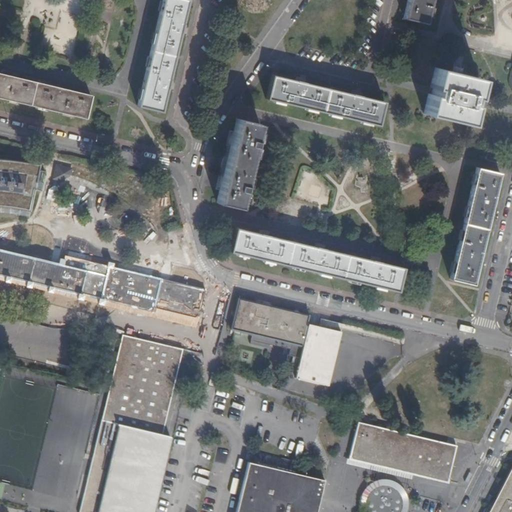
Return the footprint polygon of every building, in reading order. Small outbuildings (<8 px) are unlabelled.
[(162,0),(137,107),(160,112),(166,89),(168,79),(179,33),(181,24),(187,0),(186,0),(162,0)] [(324,0),(315,42),(350,50),(361,0),(324,0)] [(407,0),(403,19),(426,25),(431,0),(407,0)] [(493,57),(489,73),(501,76),(505,60),(493,57)] [(423,113),(467,124),(471,105),(469,104),(470,97),(473,98),(478,79),(434,68),(429,87),(432,88),(430,95),(427,94),(423,113)] [(90,96),(66,90),(56,87),(10,76),(1,74),(0,74),(0,98),(84,118),(90,96)] [(383,103),(271,76),(266,99),(377,125),(383,103)] [(215,190),(219,191),(216,204),(239,209),(259,125),(236,119),(233,132),(228,131),(215,190)] [(484,159),(485,159),(499,162),(501,153),(486,149),(484,159)] [(0,203),(12,204),(26,205),(37,207),(34,164),(17,162),(2,160),(0,160),(0,203)] [(475,167),(475,168),(449,279),(472,285),(477,262),(480,252),(491,206),(493,197),(499,173),(496,172),(483,169),(475,167)] [(288,168),(280,192),(290,195),(297,171),(288,168)] [(268,237),(258,235),(235,229),(230,253),(396,291),(402,268),(378,263),(369,260),(323,249),(314,247),(268,237)] [(50,287),(153,312),(154,307),(187,315),(197,318),(203,292),(173,284),(65,258),(64,261),(63,266),(59,265),(43,261),(0,251),(0,275),(33,283),(50,287)] [(238,299),(237,299),(230,330),(231,331),(231,330),(270,339),(301,347),(302,346),(303,346),(295,378),(327,386),(340,332),(308,324),(306,330),(305,330),(309,316),(238,299)] [(162,436),(183,350),(178,349),(122,335),(109,389),(79,511),(149,511),(168,437),(162,436)] [(357,423),(356,427),(348,459),(371,464),(413,474),(448,482),(455,444),(357,423)] [(316,511),(318,506),(324,481),(299,475),(248,462),(235,511),(316,511)] [(404,511),(413,474),(371,464),(366,486),(363,488),(360,491),(358,494),(357,499),(357,502),(357,506),(358,509),(358,511),(404,511)] [(511,511),(511,465),(489,511),(511,511)]
